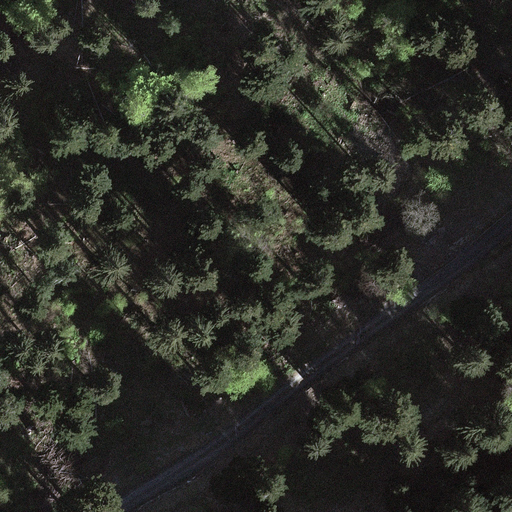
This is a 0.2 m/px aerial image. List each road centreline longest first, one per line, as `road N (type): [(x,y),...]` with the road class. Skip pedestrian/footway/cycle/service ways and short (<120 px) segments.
road 1 (track): [(109,511),(216,444),(511,221)]
road 2 (track): [(0,136),(27,66),(86,0)]
